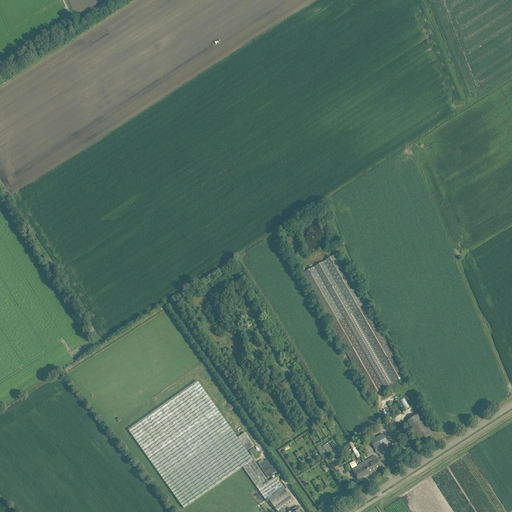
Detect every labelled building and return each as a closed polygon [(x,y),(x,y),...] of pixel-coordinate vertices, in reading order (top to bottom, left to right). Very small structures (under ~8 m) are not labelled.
[(337,255),(302,274),(315,297),(328,320),(331,325),(371,396),(384,389),(406,376),(364,302),(350,278),(337,255)] [(197,381),(128,430),(184,509),(243,467),(267,502),(269,500),(277,511),(292,500),(283,487),(282,487),(275,477),(274,475),(272,477),(273,478),(269,482),(253,459),(252,460),(197,381)] [(420,414),(407,421),(419,443),(432,435),(420,414)] [(405,422),(393,430),(397,435),(408,428),(405,422)] [(376,451),(382,448),(387,445),(388,444),(383,434),(370,441),(376,451)] [(332,440),(324,445),(330,455),(338,449),(332,440)] [(392,454),(387,445),(382,448),(387,457),(392,454)] [(375,456),(357,466),(354,461),(349,464),(358,480),(381,468),(375,456)] [(341,464),(334,467),(341,480),(346,478),(342,471),(344,469),(341,464)]
